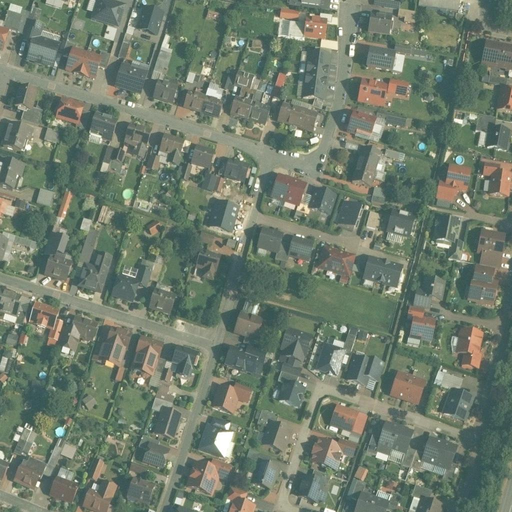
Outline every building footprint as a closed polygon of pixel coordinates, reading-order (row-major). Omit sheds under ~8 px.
[(125,7),(102,0),(97,0),(91,21),(118,29),(125,7)] [(290,0),(290,6),(315,9),(316,0),(290,0)] [(329,0),(316,0),(315,9),(315,10),(328,12),(329,0)] [(419,0),(418,8),(458,13),(460,0),(419,0)] [(22,11),(10,7),(8,13),(20,17),(22,11)] [(138,31),(156,37),(163,17),(145,11),(138,31)] [(400,12),(399,11),(398,18),(404,19),(404,23),(415,25),(416,14),(400,12)] [(8,13),(4,25),(2,32),(8,33),(8,32),(18,34),(23,17),(20,17),(8,13)] [(299,14),(287,13),(286,20),(298,21),(299,14)] [(379,18),(371,17),(368,33),(389,37),(392,17),(379,15),(379,18)] [(319,22),(306,20),(304,38),(324,41),(327,24),(319,23),(319,22)] [(42,29),(27,24),(22,41),(32,44),(34,39),(38,40),(42,29)] [(133,38),(125,36),(123,43),(130,46),(133,38)] [(38,40),(34,39),(32,44),(28,60),(52,68),(53,64),(54,64),(58,50),(59,46),(38,40)] [(76,46),(67,43),(62,57),(70,60),(73,52),(74,52),(76,46)] [(130,46),(123,43),(118,59),(125,61),(130,46)] [(511,51),(511,49),(486,45),(482,65),(508,70),(511,56),(511,51)] [(411,50),(395,47),(394,54),(410,57),(411,50)] [(315,49),(314,56),(329,57),(330,57),(331,52),(315,49)] [(74,52),(73,52),(70,60),(67,71),(74,74),(74,75),(80,77),(87,56),(74,52)] [(394,57),(369,52),(366,69),(391,73),(393,61),(394,57)] [(111,57),(101,54),(99,60),(101,60),(98,68),(106,71),(111,57)] [(171,58),(160,54),(158,61),(154,73),(161,75),(163,69),(167,70),(171,58)] [(309,55),(306,77),(326,80),(329,57),(314,56),(309,55)] [(99,60),(87,56),(80,77),(87,79),(87,78),(94,80),(98,68),(101,60),(99,60)] [(402,63),(393,61),(391,73),(400,75),(400,74),(402,63)] [(138,72),(140,66),(132,63),(130,70),(138,72)] [(149,68),(140,66),(138,72),(146,75),(149,68)] [(130,70),(122,67),(115,88),(140,95),(147,75),(146,75),(138,72),(130,70)] [(158,83),(163,85),(165,79),(161,77),(161,75),(154,73),(151,81),(158,83)] [(254,79),(238,75),(236,81),(234,87),(242,89),(250,92),(254,79)] [(306,77),(303,99),(315,101),(316,101),(323,102),(326,80),(306,77)] [(507,81),(489,78),(488,85),(505,89),(507,81)] [(174,82),(165,79),(163,85),(176,89),(178,83),(177,81),(174,82)] [(236,81),(229,79),(226,91),(232,93),(234,87),(236,81)] [(386,87),(363,82),(359,103),(382,108),(386,87)] [(408,85),(390,82),(388,94),(405,98),(408,85)] [(163,85),(158,83),(153,99),(154,100),(154,99),(161,101),(161,102),(172,105),(177,89),(176,89),(163,85)] [(283,87),(276,85),(272,98),(279,100),(283,87)] [(37,93),(20,88),(17,99),(18,99),(15,108),(24,111),(31,113),(31,112),(37,93)] [(250,92),(242,89),(239,99),(247,101),(246,103),(253,105),(256,94),(250,92)] [(217,94),(208,91),(206,99),(220,103),(221,98),(216,97),(217,94)] [(511,92),(502,91),(497,112),(511,114),(511,92)] [(206,99),(188,94),(184,109),(201,114),(206,99)] [(270,111),(261,108),(264,96),(256,94),(253,105),(248,122),(265,127),(270,111)] [(220,103),(206,99),(201,114),(218,120),(223,104),(220,103)] [(246,103),(236,100),(231,116),(248,122),(253,105),(246,103)] [(316,104),(316,101),(315,101),(312,108),(321,112),(323,106),(316,104)] [(82,108),(62,102),(60,109),(59,109),(56,110),(55,114),(56,117),(65,119),(64,122),(76,125),(77,125),(81,111),(82,108)] [(300,111),(283,106),(278,123),(295,128),(300,111)] [(31,113),(24,111),(21,122),(38,127),(42,115),(31,112),(31,113)] [(90,114),(81,111),(77,125),(76,125),(75,128),(85,131),(90,114)] [(318,117),(300,111),(295,128),(312,134),(318,117)] [(50,114),(44,112),(39,127),(46,129),(50,114)] [(376,122),(353,114),(347,133),(355,136),(356,133),(371,138),(376,122)] [(394,118),(377,114),(376,119),(386,122),(393,123),(394,118)] [(117,123),(95,116),(89,136),(90,137),(88,141),(89,142),(99,145),(101,145),(102,140),(111,143),(117,123)] [(484,118),(478,117),(475,133),(480,134),(481,129),(484,118)] [(407,120),(394,118),(393,123),(386,122),(386,124),(405,129),(407,120)] [(496,120),(484,118),(481,129),(494,132),(496,120)] [(32,132),(10,125),(3,148),(21,154),(24,142),(28,143),(32,132)] [(151,133),(130,127),(125,142),(138,146),(136,151),(134,150),(133,152),(134,152),(133,157),(143,160),(151,133)] [(494,132),(481,129),(480,134),(489,136),(487,149),(493,150),(494,151),(498,152),(500,151),(506,152),(507,150),(508,149),(509,145),(508,144),(510,135),(494,132)] [(59,134),(48,130),(44,142),(56,145),(59,134)] [(487,149),(489,136),(480,134),(478,147),(487,149)] [(175,141),(164,137),(159,154),(171,157),(179,160),(180,159),(185,143),(175,140),(175,141)] [(207,152),(197,149),(196,148),(191,165),(192,165),(192,164),(201,167),(202,166),(209,169),(209,171),(215,153),(208,151),(207,152)] [(115,151),(108,149),(103,165),(109,167),(111,164),(115,151)] [(380,156),(362,150),(357,167),(375,173),(380,156)] [(124,154),(116,151),(112,163),(121,166),(124,154)] [(179,160),(171,157),(168,165),(178,168),(181,159),(180,159),(179,160)] [(157,160),(151,158),(147,171),(156,174),(159,164),(156,163),(157,160)] [(24,169),(0,161),(0,188),(12,192),(16,178),(20,179),(24,169)] [(249,168),(229,162),(224,178),(236,182),(237,178),(245,181),(249,168)] [(121,166),(112,163),(111,164),(109,167),(108,172),(119,176),(122,166),(121,166)] [(499,167),(485,166),(484,177),(492,178),(492,175),(498,175),(499,167)] [(191,169),(185,167),(181,181),(187,183),(191,169)] [(375,173),(357,167),(352,184),(370,189),(375,173)] [(470,173),(450,169),(446,186),(445,193),(445,194),(453,196),(456,196),(457,190),(466,192),(470,173)] [(498,175),(492,175),(492,178),(489,196),(507,199),(510,177),(498,175)] [(286,180),(279,178),(274,193),(272,198),(285,203),(292,182),(286,180)] [(218,180),(214,193),(220,194),(224,182),(218,180)] [(299,184),(292,182),(285,203),(298,207),(298,208),(302,196),(305,187),(299,185),(299,184)] [(445,193),(446,186),(440,184),(438,192),(445,193)] [(387,192),(375,189),(373,197),(385,200),(387,192)] [(55,195),(40,191),(37,205),(51,209),(55,195)] [(335,198),(316,192),(310,211),(328,217),(335,198)] [(445,193),(438,192),(436,200),(437,200),(450,203),(452,203),(453,196),(445,194),(445,193)] [(302,196),(298,208),(294,220),(300,222),(302,215),(305,207),(308,198),(302,196)] [(385,200),(373,197),(371,204),(384,207),(385,200)] [(449,210),(450,203),(437,200),(436,208),(449,210)] [(27,205),(17,202),(14,209),(24,212),(27,205)] [(239,209),(215,202),(207,229),(232,236),(239,209)] [(360,211),(345,205),(341,216),(357,221),(360,211)] [(102,208),(97,223),(103,226),(109,210),(102,208)] [(414,219),(393,213),(388,233),(409,239),(410,235),(414,236),(417,224),(413,223),(414,219)] [(381,217),(370,214),(366,228),(377,232),(381,217)] [(357,221),(341,216),(338,226),(353,231),(357,221)] [(459,225),(439,221),(438,223),(436,224),(435,228),(437,230),(435,242),(437,242),(451,245),(455,246),(455,245),(459,225)] [(157,223),(147,230),(151,236),(161,230),(157,223)] [(67,235),(54,231),(52,237),(65,241),(67,235)] [(89,231),(84,247),(94,250),(98,234),(89,231)] [(282,237),(263,232),(258,249),(277,254),(278,254),(280,244),(282,237)] [(504,238),(482,233),(480,246),(483,247),(482,255),(481,257),(483,258),(483,259),(499,262),(504,238)] [(214,239),(201,236),(199,242),(212,246),(214,239)] [(65,241),(52,237),(45,256),(50,258),(55,260),(57,254),(63,256),(67,242),(65,241)] [(31,243),(15,238),(13,244),(29,249),(31,243)] [(313,245),(294,240),(292,247),(289,257),(308,263),(313,245)] [(286,245),(280,244),(278,254),(283,255),(286,245)] [(286,245),(283,255),(289,257),(292,247),(286,245)] [(455,245),(455,246),(451,245),(451,248),(448,261),(460,264),(463,246),(455,245)] [(94,250),(84,247),(79,262),(89,265),(94,250)] [(345,256),(324,250),(319,269),(348,277),(353,262),(344,259),(345,256)] [(220,259),(201,253),(196,269),(205,271),(203,279),(213,282),(215,274),(216,274),(220,259)] [(283,255),(278,254),(277,254),(275,261),(281,263),(283,255)] [(289,257),(283,255),(281,263),(287,265),(289,257)] [(102,257),(98,271),(107,274),(111,260),(102,257)] [(55,260),(50,258),(45,276),(66,283),(72,265),(55,260)] [(499,262),(483,259),(481,268),(494,270),(498,271),(497,270),(499,262)] [(380,263),(370,260),(364,280),(375,283),(380,263)] [(391,266),(380,263),(375,283),(385,286),(391,266)] [(162,268),(155,265),(150,282),(157,284),(162,268)] [(402,269),(391,266),(385,286),(396,289),(402,269)] [(98,271),(85,267),(79,287),(101,294),(107,274),(98,271)] [(481,268),(476,267),(473,281),(491,284),(494,270),(481,268)] [(152,273),(140,269),(138,275),(141,276),(150,279),(152,273)] [(122,277),(120,278),(119,278),(113,297),(117,298),(117,300),(123,301),(125,300),(132,303),(137,287),(141,276),(138,275),(135,283),(128,280),(127,278),(122,277)] [(150,279),(141,276),(137,287),(147,290),(150,279)] [(473,281),(473,280),(468,302),(476,303),(477,305),(482,306),(484,305),(492,306),(497,285),(491,284),(473,281)] [(426,281),(423,295),(416,294),(413,310),(423,312),(429,313),(431,301),(440,303),(444,285),(426,281)] [(21,299),(0,292),(0,313),(17,319),(19,312),(21,309),(18,308),(21,299)] [(176,298),(155,292),(149,310),(150,309),(162,313),(162,314),(170,317),(176,298)] [(58,313),(36,306),(30,324),(38,326),(37,328),(44,330),(45,329),(52,331),(58,313)] [(413,310),(410,309),(408,319),(414,320),(414,319),(421,321),(423,312),(413,310)] [(27,315),(19,312),(17,319),(15,326),(23,329),(27,315)] [(261,322),(241,315),(235,334),(245,338),(255,341),(255,340),(261,322)] [(97,327),(84,323),(85,322),(76,319),(72,334),(62,331),(61,336),(71,339),(68,348),(73,350),(70,359),(73,360),(79,339),(83,340),(83,342),(88,344),(90,342),(92,343),(97,327)] [(421,321),(414,319),(414,320),(414,324),(411,339),(430,343),(434,326),(431,323),(421,321)] [(131,337),(112,331),(107,346),(125,351),(126,352),(131,337)] [(311,339),(288,332),(284,342),(288,343),(283,358),(289,360),(287,367),(298,370),(300,364),(301,364),(303,358),(305,359),(311,339)] [(481,337),(462,333),(461,334),(459,335),(458,339),(460,341),(457,355),(464,356),(477,359),(477,358),(481,337)] [(71,339),(61,336),(57,348),(62,350),(63,350),(67,351),(68,348),(71,339)] [(356,338),(348,336),(343,352),(345,353),(344,354),(350,355),(356,338)] [(255,341),(245,338),(243,344),(250,347),(257,349),(260,342),(255,340),(255,341)] [(150,342),(142,339),(137,355),(157,362),(158,362),(158,360),(163,347),(149,343),(150,342)] [(97,346),(92,362),(102,365),(102,364),(107,350),(103,348),(97,346)] [(125,351),(107,346),(103,348),(107,350),(102,364),(119,369),(125,351)] [(257,349),(250,347),(247,355),(257,359),(255,364),(262,366),(267,352),(257,349)] [(343,352),(325,347),(317,371),(336,378),(344,354),(345,353),(343,352)] [(67,351),(63,350),(62,350),(60,357),(70,359),(73,350),(68,348),(67,351)] [(198,355),(178,348),(172,365),(179,368),(177,373),(178,373),(180,377),(180,378),(188,381),(191,372),(192,372),(198,355)] [(247,355),(231,350),(226,366),(251,375),(255,364),(257,359),(247,355)] [(157,362),(137,355),(132,372),(142,375),(141,376),(143,378),(147,380),(149,378),(149,377),(152,378),(153,373),(157,362)] [(477,359),(464,356),(462,367),(478,370),(480,359),(477,358),(477,359)] [(167,363),(158,360),(158,362),(157,362),(153,373),(162,376),(167,363)] [(355,360),(348,382),(365,388),(368,380),(372,365),(355,360)] [(382,366),(372,363),(372,365),(368,380),(377,383),(382,366)] [(287,367),(284,366),(281,374),(298,380),(301,371),(287,367)] [(172,374),(165,371),(161,383),(169,385),(172,374)] [(281,374),(278,383),(285,386),(285,385),(295,388),(298,380),(281,374)] [(440,389),(445,376),(438,374),(434,387),(440,389)] [(412,379),(398,375),(390,397),(404,401),(412,379)] [(462,382),(445,376),(440,389),(451,393),(452,392),(457,394),(462,382)] [(426,384),(412,379),(404,401),(418,406),(426,384)] [(169,385),(161,383),(158,393),(167,396),(171,385),(169,385)] [(253,390),(236,385),(234,391),(238,393),(237,395),(238,396),(236,401),(247,405),(253,390)] [(295,388),(285,385),(285,386),(279,403),(297,409),(304,391),(295,388)] [(233,394),(220,389),(213,409),(231,415),(232,414),(230,414),(232,408),(234,408),(236,401),(238,396),(237,395),(238,393),(234,391),(233,394)] [(457,394),(452,392),(451,393),(444,415),(465,423),(473,400),(457,394)] [(173,406),(155,400),(152,412),(163,415),(164,412),(170,414),(173,406)] [(347,412),(337,408),(334,410),(332,416),(333,419),(331,426),(351,433),(358,415),(352,414),(352,413),(347,412)] [(170,414),(164,412),(163,415),(156,436),(172,441),(180,417),(170,414)] [(278,418),(262,412),(257,426),(269,430),(270,426),(275,428),(278,418)] [(230,425),(213,419),(210,429),(227,434),(230,425)] [(393,427),(386,425),(381,440),(378,447),(379,447),(377,454),(389,458),(392,451),(399,430),(399,431),(392,428),(393,427)] [(275,428),(270,426),(269,430),(263,447),(282,454),(290,433),(275,428)] [(210,429),(208,428),(200,451),(223,459),(231,436),(227,434),(210,429)] [(405,433),(399,431),(399,430),(392,451),(404,456),(405,456),(407,450),(412,434),(406,432),(405,433)] [(31,434),(24,431),(20,440),(27,443),(31,434)] [(381,440),(372,437),(366,455),(375,458),(377,454),(379,447),(378,447),(381,440)] [(160,444),(143,438),(141,444),(158,450),(160,444)] [(20,440),(14,454),(21,457),(22,453),(27,443),(20,440)] [(356,447),(340,441),(338,449),(343,451),(342,456),(352,459),(356,447)] [(430,441),(422,462),(423,463),(436,467),(443,445),(443,446),(436,444),(437,443),(430,441)] [(333,447),(319,442),(316,448),(315,448),(312,456),(314,456),(311,464),(320,467),(321,468),(325,470),(326,469),(334,471),(337,470),(339,464),(338,462),(339,458),(341,457),(342,456),(343,451),(338,449),(333,448),(333,447)] [(27,443),(22,453),(28,456),(33,446),(27,443)] [(158,450),(141,444),(139,449),(148,452),(144,463),(163,470),(164,467),(165,467),(166,464),(165,462),(168,454),(158,450)] [(443,445),(436,467),(446,470),(449,471),(451,465),(456,450),(450,447),(449,448),(443,446),(443,445)] [(77,451),(65,446),(61,457),(72,462),(77,451)] [(56,448),(48,466),(55,469),(63,451),(56,448)] [(407,450),(405,456),(404,456),(401,467),(410,470),(416,453),(407,450)] [(404,456),(392,451),(389,458),(388,462),(401,467),(404,456)] [(260,456),(253,453),(250,462),(257,465),(257,464),(260,456)] [(416,453),(410,470),(419,473),(423,463),(422,462),(424,456),(416,453)] [(273,460),(260,456),(257,464),(259,465),(270,469),(273,460)] [(9,467),(0,462),(0,480),(2,482),(9,467)] [(103,465),(96,462),(93,467),(101,470),(103,465)] [(231,468),(214,462),(211,469),(216,470),(215,472),(218,473),(217,477),(226,481),(231,468)] [(47,469),(35,464),(32,471),(41,475),(41,476),(43,477),(47,469)] [(147,470),(132,465),(130,471),(145,476),(147,470)] [(270,469),(259,465),(253,485),(271,491),(277,471),(270,469)] [(449,471),(446,470),(442,481),(451,484),(457,467),(451,465),(449,471)] [(211,471),(197,466),(194,475),(193,474),(192,475),(187,489),(211,497),(216,483),(215,483),(217,477),(218,473),(215,472),(216,470),(211,469),(211,471)] [(32,471),(22,467),(15,482),(16,482),(15,483),(23,487),(24,485),(34,489),(33,490),(34,490),(41,476),(41,475),(32,471)] [(93,467),(89,480),(96,483),(101,470),(93,467)] [(331,478),(314,472),(311,481),(323,485),(323,486),(327,487),(331,478)] [(311,481),(304,479),(298,498),(316,504),(323,486),(323,485),(311,481)] [(79,489),(56,480),(49,497),(59,501),(60,501),(72,506),(79,489)] [(154,488),(134,481),(127,499),(148,506),(154,488)] [(366,486),(357,483),(351,500),(359,503),(362,496),(366,486)] [(109,486),(107,486),(106,486),(102,497),(111,501),(116,489),(115,489),(114,488),(109,486)] [(432,493),(415,487),(411,499),(421,502),(422,501),(428,504),(432,493)] [(247,496),(230,490),(226,501),(234,504),(235,502),(241,504),(242,502),(244,503),(247,496)] [(102,497),(90,492),(84,508),(93,511),(107,511),(111,501),(102,497)] [(390,497),(377,493),(375,501),(388,505),(390,497)] [(395,511),(400,498),(391,495),(390,497),(388,505),(386,511),(395,511)] [(362,496),(359,503),(356,511),(371,511),(375,501),(362,496)] [(388,505),(375,501),(371,511),(385,511),(386,511),(388,505)] [(428,504),(422,501),(421,502),(418,511),(442,511),(443,509),(428,504)] [(241,504),(235,502),(234,504),(231,511),(252,511),(253,509),(241,504)]
